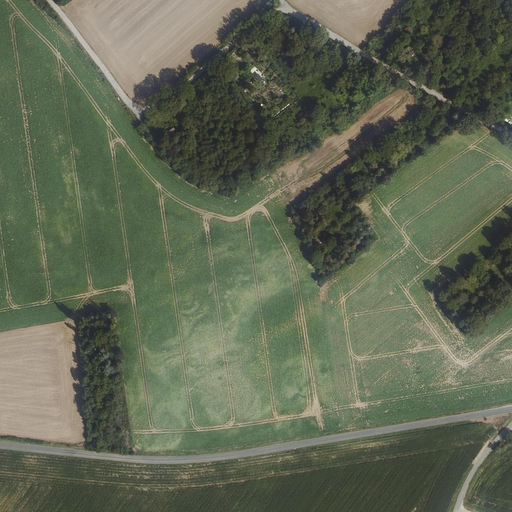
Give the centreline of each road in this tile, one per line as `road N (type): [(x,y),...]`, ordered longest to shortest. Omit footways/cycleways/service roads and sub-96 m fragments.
road 1 (tertiary): [(511,408),(181,460),(0,445)]
road 2 (track): [(46,0),(145,119),(287,10)]
road 3 (track): [(277,0),(511,140)]
